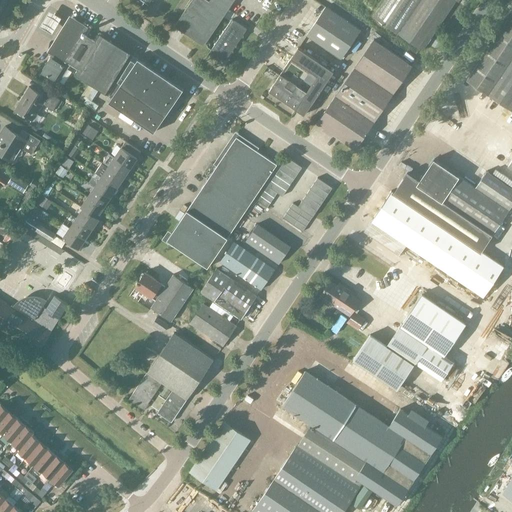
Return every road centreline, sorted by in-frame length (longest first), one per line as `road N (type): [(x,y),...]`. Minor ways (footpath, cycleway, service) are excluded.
road 1 (residential): [(177,460),(56,356),(232,98)]
road 2 (unclassified): [(177,460),(363,186)]
road 3 (unclassified): [(363,186),(489,0)]
road 4 (unclassified): [(363,186),(232,98)]
road 5 (unclassified): [(232,98),(102,9)]
